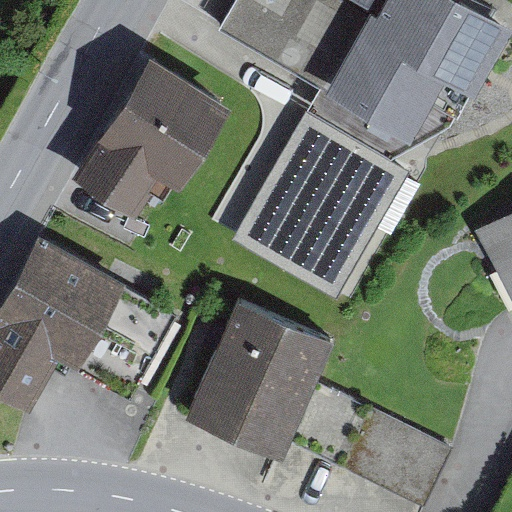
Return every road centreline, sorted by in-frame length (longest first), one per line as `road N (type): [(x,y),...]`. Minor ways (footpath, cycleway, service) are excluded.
road 1 (unclassified): [(116,0),(0,208)]
road 2 (tertiary): [(175,511),(64,491),(0,492)]
